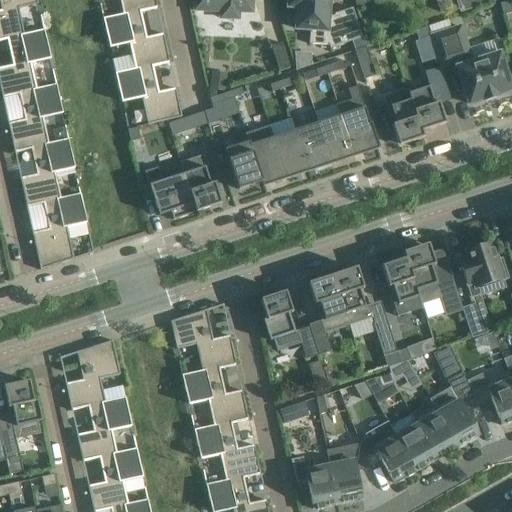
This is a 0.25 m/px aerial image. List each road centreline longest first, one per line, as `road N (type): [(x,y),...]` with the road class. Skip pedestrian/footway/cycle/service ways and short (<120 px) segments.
road 1 (unclassified): [(511,142),(124,271)]
road 2 (unclassified): [(133,310),(511,189)]
road 3 (residential): [(287,511),(244,337)]
road 4 (unclassified): [(0,351),(133,310)]
road 5 (residential): [(511,450),(391,511)]
road 6 (unclassified): [(124,271),(0,309)]
road 7 (residential): [(79,511),(54,392)]
